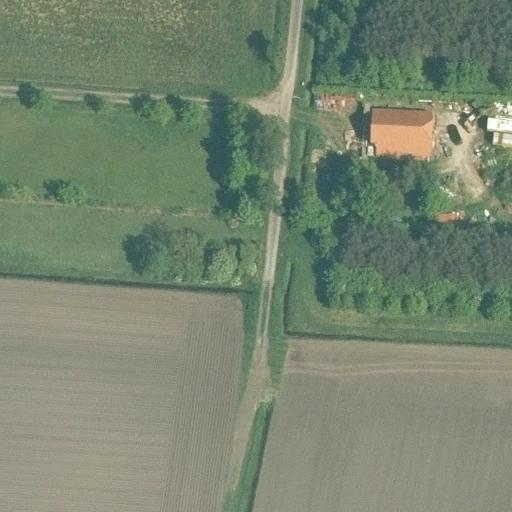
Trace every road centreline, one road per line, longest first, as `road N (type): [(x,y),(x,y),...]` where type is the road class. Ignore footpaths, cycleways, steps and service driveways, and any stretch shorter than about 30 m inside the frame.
road 1 (track): [(511,334),(314,322),(311,245),(274,232)]
road 2 (unclassified): [(269,276),(297,0)]
